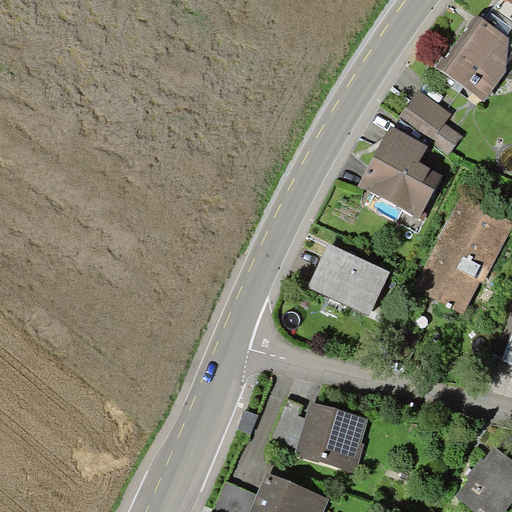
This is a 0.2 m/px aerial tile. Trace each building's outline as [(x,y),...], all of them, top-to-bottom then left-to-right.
[(470,14),(433,70),(491,102),(511,69),(511,0),(507,0),(489,25),(470,14)] [(474,130),(421,96),(401,128),(454,162),(474,130)] [(396,132),(364,194),(426,227),(451,180),(427,168),(435,153),(396,132)] [(511,242),(511,222),(461,198),(414,292),(473,321),(511,242)] [(398,277),(330,244),(307,291),(375,324),(398,277)] [(365,421),(313,407),(300,454),(352,469),(365,421)] [(511,511),(511,458),(500,449),(459,499),(475,511),(511,511)] [(323,511),(329,499),(266,472),(256,494),(248,511),(323,511)] [(248,511),(256,494),(225,480),(212,510),(216,511),(248,511)]
